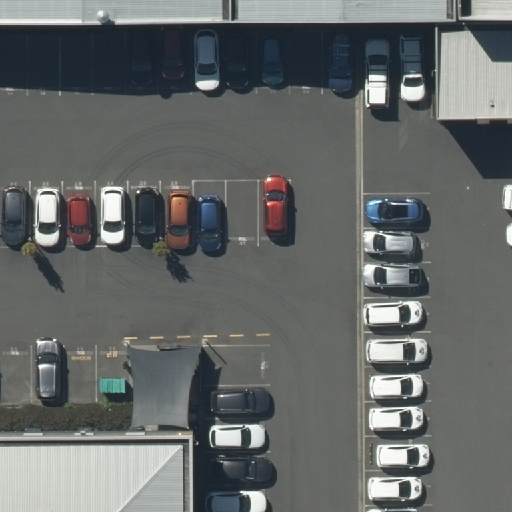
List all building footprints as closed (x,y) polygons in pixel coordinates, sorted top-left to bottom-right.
[(0,0),(0,23),(232,22),(231,0),(0,0)] [(231,0),(232,22),(440,16),(440,0),(231,0)] [(511,0),(440,0),(440,16),(511,18),(511,0)] [(511,18),(440,16),(446,117),(511,106),(511,18)] [(0,511),(68,511),(68,375),(0,375),(0,511)] [(265,511),(265,375),(77,375),(77,511),(265,511)]
